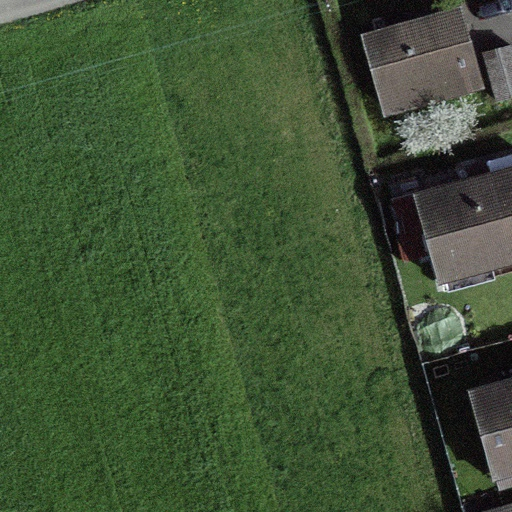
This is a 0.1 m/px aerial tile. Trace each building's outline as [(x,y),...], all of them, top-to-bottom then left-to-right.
[(452,17),(374,39),(394,111),(473,89),(452,17)] [(511,38),(482,47),(497,99),(511,94),(511,38)] [(511,155),(412,184),(414,193),(394,199),(402,226),(395,228),(404,261),(432,253),(438,277),(447,274),(450,286),(487,275),(483,264),(511,255),(511,155)] [(511,366),(466,380),(492,471),(496,470),(500,486),(511,482),(511,366)] [(511,511),(511,498),(480,507),(481,511),(511,511)]
